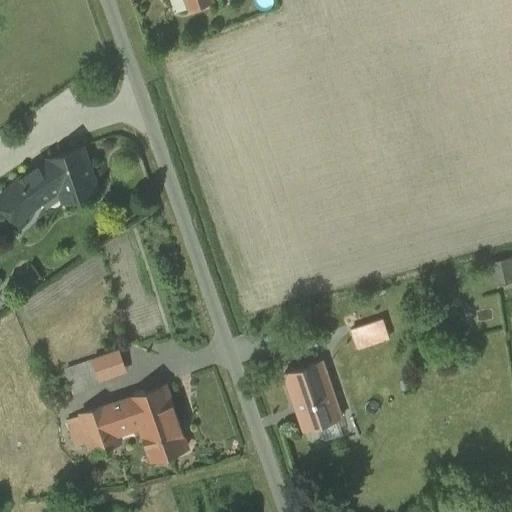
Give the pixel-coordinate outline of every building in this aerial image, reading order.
[(82,147),(48,158),(55,178),(62,200),(96,188),(82,147)] [(20,177),(0,194),(0,202),(17,222),(36,206),(36,200),(32,193),(55,178),(48,158),(20,177)] [(495,282),(511,280),(511,256),(493,259),(495,282)] [(356,348),(391,340),(386,318),(351,325),(356,348)] [(117,350),(93,359),(100,380),(125,371),(117,350)] [(321,360),(283,373),(303,429),(341,416),(321,360)] [(91,361),(65,371),(67,377),(94,368),(91,361)] [(94,368),(67,377),(72,391),(98,382),(94,368)] [(165,385),(106,405),(115,430),(134,423),(134,421),(137,419),(151,458),(186,446),(165,385)] [(106,405),(80,414),(80,415),(89,441),(93,453),(120,443),(115,430),(106,405)] [(80,415),(67,419),(76,445),(89,441),(80,415)]
